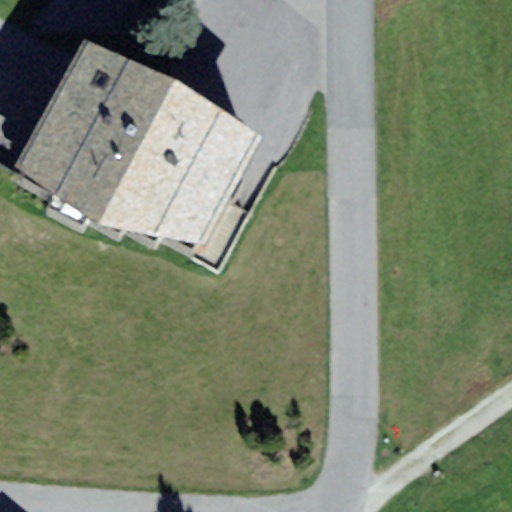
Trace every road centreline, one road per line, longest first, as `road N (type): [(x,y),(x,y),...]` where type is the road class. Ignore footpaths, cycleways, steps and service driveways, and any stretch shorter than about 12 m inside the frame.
road 1 (residential): [(337,511),(355,433),(349,0)]
road 2 (track): [(356,511),(511,397)]
